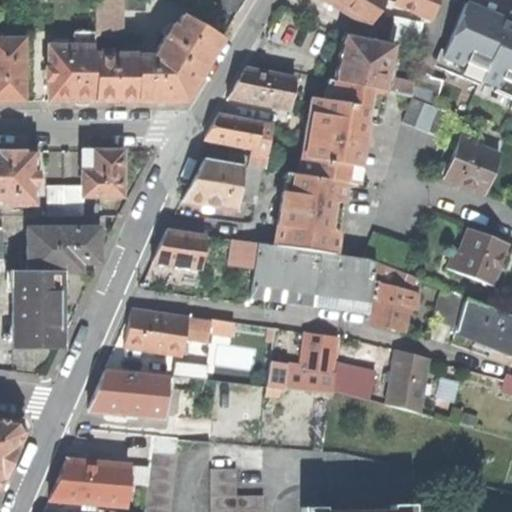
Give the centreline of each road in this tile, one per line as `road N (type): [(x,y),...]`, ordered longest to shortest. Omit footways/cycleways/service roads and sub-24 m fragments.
road 1 (residential): [(112,293),(365,332),(511,376)]
road 2 (residential): [(191,127),(0,123)]
road 3 (residential): [(191,127),(112,293)]
road 4 (residential): [(268,0),(191,127)]
road 5 (residential): [(511,231),(387,184)]
